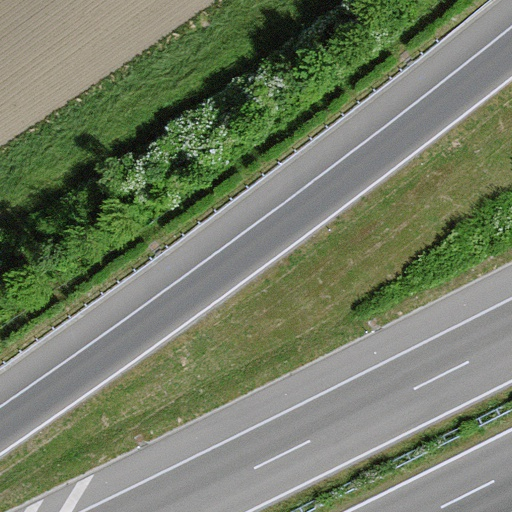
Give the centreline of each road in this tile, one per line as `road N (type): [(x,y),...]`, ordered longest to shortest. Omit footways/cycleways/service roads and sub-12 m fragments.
road 1 (motorway): [(511,50),(0,429)]
road 2 (motorway): [(511,339),(163,511)]
